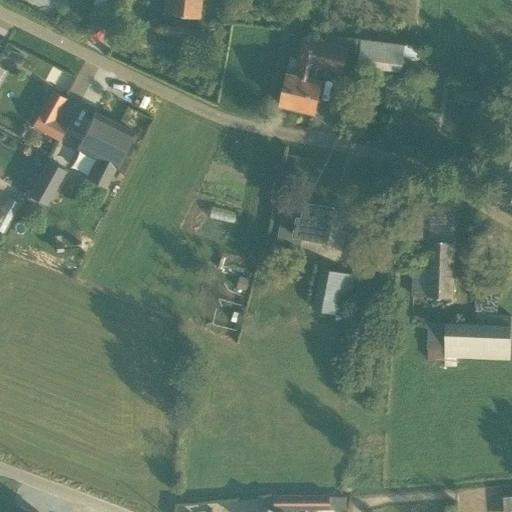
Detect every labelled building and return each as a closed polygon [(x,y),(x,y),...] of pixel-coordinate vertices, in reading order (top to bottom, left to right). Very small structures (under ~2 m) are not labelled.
[(92,0),(89,6),(101,12),(107,0),(92,0)] [(199,21),(201,0),(163,0),(161,16),(199,21)] [(322,80),(318,79),(320,70),(343,75),(345,64),(402,73),(405,45),(305,32),(297,59),(290,58),(280,105),(315,112),(322,80)] [(21,57),(4,48),(0,55),(0,56),(16,66),(21,57)] [(477,91),(454,88),(452,99),(475,102),(477,91)] [(50,92),(30,128),(57,142),(77,107),(50,92)] [(132,133),(94,114),(75,150),(95,160),(85,179),(104,188),(132,133)] [(27,197),(44,206),(63,171),(45,162),(27,197)] [(0,234),(1,235),(17,205),(7,199),(0,212),(0,234)] [(328,247),(335,209),(306,203),(302,220),(283,216),(278,246),(299,250),(300,242),(328,247)] [(452,299),(455,210),(408,209),(406,270),(412,270),(411,298),(452,299)] [(376,281),(319,270),(311,311),(344,317),(347,305),(361,307),(364,289),(374,290),(376,281)] [(393,310),(380,309),(378,331),(391,332),(393,310)] [(487,325),(430,323),(429,350),(445,351),(444,358),(511,361),(511,353),(511,316),(487,316),(487,325)] [(344,496),(272,497),(272,511),(344,510),(344,496)]
